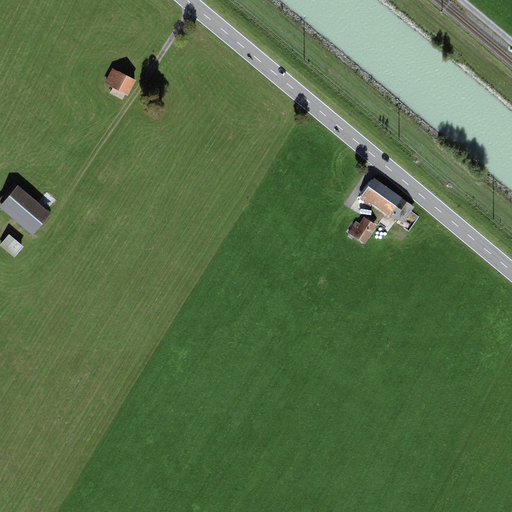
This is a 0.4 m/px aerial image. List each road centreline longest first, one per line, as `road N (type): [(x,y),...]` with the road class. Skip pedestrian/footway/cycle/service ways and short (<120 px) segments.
road 1 (primary): [(187,0),(511,271)]
road 2 (track): [(44,227),(193,4)]
